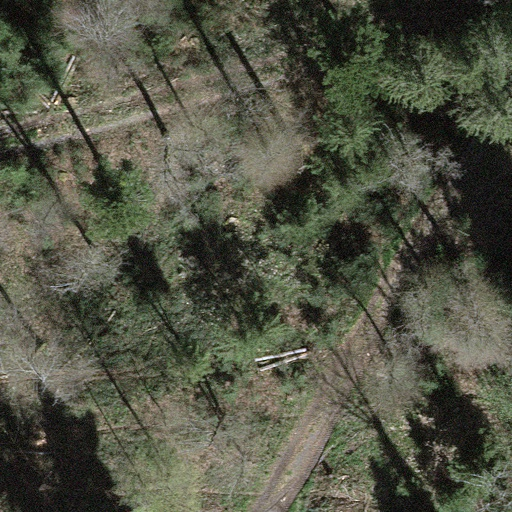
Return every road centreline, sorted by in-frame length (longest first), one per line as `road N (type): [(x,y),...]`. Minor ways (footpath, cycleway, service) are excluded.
road 1 (track): [(0,141),(482,0)]
road 2 (track): [(259,511),(511,102)]
